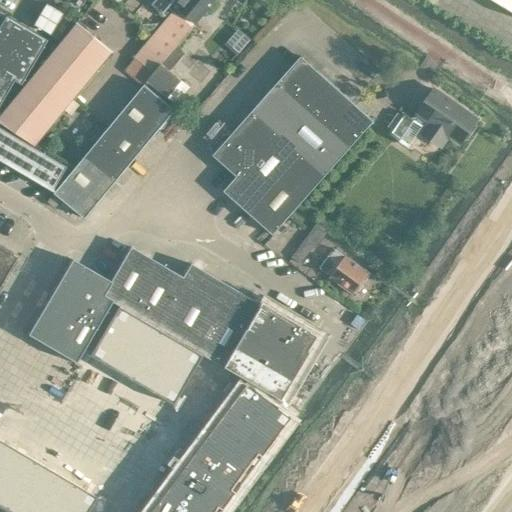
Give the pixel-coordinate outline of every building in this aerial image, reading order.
[(45,0),(40,0),(30,18),(46,28),(55,33),(67,12),(58,7),(45,0)] [(130,52),(121,62),(140,78),(142,75),(156,58),(158,56),(171,40),(186,21),(163,1),(163,0),(147,0),(162,13),(130,52)] [(168,0),(190,18),(204,0),(168,0)] [(511,0),(498,0),(511,8),(511,0)] [(2,10),(0,13),(0,38),(30,57),(44,34),(2,10)] [(72,18),(0,105),(0,119),(30,139),(106,47),(72,18)] [(0,38),(0,67),(11,74),(10,75),(17,79),(30,57),(0,38)] [(296,50),(274,75),(292,91),(314,67),(296,50)] [(156,58),(142,75),(168,98),(182,81),(156,58)] [(0,67),(0,92),(10,75),(11,74),(0,67)] [(314,67),(292,91),(310,107),(332,83),(314,67)] [(274,75),(247,105),(272,127),(296,148),(320,170),(343,144),(347,140),(328,123),(310,107),(292,91),(274,75)] [(139,79),(109,115),(140,141),(170,104),(139,79)] [(332,83),(310,107),(328,123),(350,99),(332,83)] [(392,107),(381,124),(407,142),(417,127),(435,140),(443,128),(455,137),(472,113),(429,83),(413,106),(413,107),(414,108),(412,111),(406,112),(398,106),(396,110),(392,107)] [(350,99),(328,123),(347,140),(352,134),(369,115),(350,99)] [(247,105),(228,127),(252,149),(272,127),(247,105)] [(109,115),(94,133),(125,158),(140,141),(109,115)] [(0,148),(11,130),(0,124),(0,148)] [(228,127),(208,149),(232,170),(219,185),(243,207),(296,148),(272,127),(252,149),(228,127)] [(11,130),(0,148),(0,155),(23,169),(36,145),(11,130)] [(94,133),(79,151),(110,176),(125,158),(94,133)] [(36,145),(23,169),(49,184),(63,161),(36,145)] [(296,148),(243,207),(267,228),(268,229),(320,170),(296,148)] [(72,160),(49,187),(80,213),(110,176),(79,151),(72,160)] [(48,188),(42,196),(49,202),(56,194),(48,188)] [(312,216),(287,251),(295,257),(307,240),(310,241),(322,224),(312,216)] [(105,275),(96,289),(106,296),(113,300),(134,312),(139,315),(149,320),(178,271),(177,271),(125,240),(105,275)] [(329,243),(315,263),(325,271),(347,287),(349,285),(351,287),(357,278),(355,276),(362,266),(340,250),(340,251),(329,243)] [(67,253),(22,329),(70,357),(106,296),(96,289),(105,275),(67,253)] [(178,271),(149,320),(155,324),(166,331),(175,336),(196,349),(218,361),(255,297),(254,296),(254,297),(185,257),(177,271),(178,271)] [(255,297),(218,361),(273,394),(274,393),(298,352),(302,345),(301,345),(310,330),(303,326),(303,325),(255,297)] [(113,300),(84,348),(105,361),(134,312),(113,300)] [(134,312),(105,361),(126,373),(155,324),(149,320),(139,315),(134,312)] [(155,324),(126,373),(147,385),(175,336),(166,331),(155,324)] [(175,336),(147,385),(167,397),(196,349),(175,336)] [(252,385),(156,511),(212,511),(288,412),(252,385)] [(0,431),(0,459),(12,439),(0,431)] [(12,439),(0,459),(0,497),(4,500),(33,451),(12,439)] [(33,451),(4,500),(24,511),(53,464),(33,451)] [(53,464),(24,511),(51,511),(74,476),(53,464)] [(74,476),(51,511),(79,511),(94,488),(74,476)]
